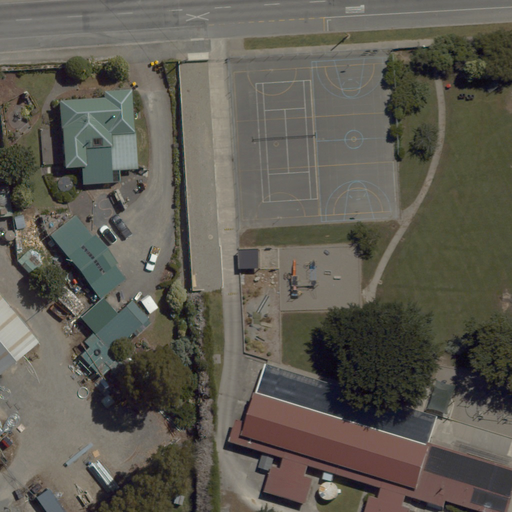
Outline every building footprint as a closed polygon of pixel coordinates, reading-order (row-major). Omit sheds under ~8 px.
[(134,167),(129,93),(61,98),(66,172),(134,167)] [(24,182),(0,182),(0,220),(26,220),(24,182)] [(128,275),(80,213),(48,238),(96,300),(128,275)] [(0,300),(0,366),(32,339),(0,300)] [(74,351),(100,379),(109,370),(125,388),(136,377),(94,332),(74,351)] [(444,409),(274,359),(249,441),(283,451),(271,493),(304,503),(315,468),(374,485),(366,511),(417,511),(420,504),(446,511),(509,511),(511,503),(511,468),(433,445),(444,409)]
